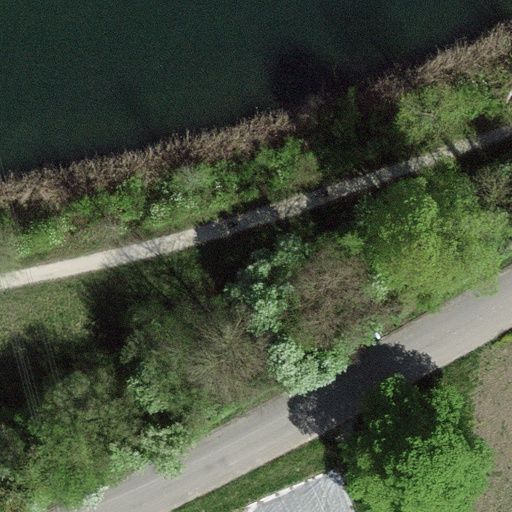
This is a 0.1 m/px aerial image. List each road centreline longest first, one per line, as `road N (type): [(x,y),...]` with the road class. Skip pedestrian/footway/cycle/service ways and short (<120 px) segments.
road 1 (unclassified): [(511,294),(102,511)]
road 2 (track): [(373,511),(331,395)]
